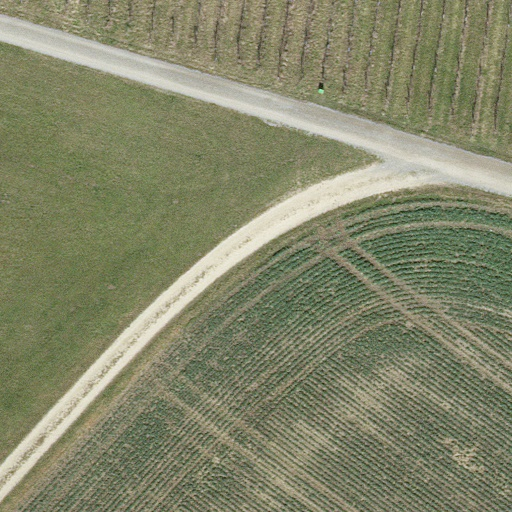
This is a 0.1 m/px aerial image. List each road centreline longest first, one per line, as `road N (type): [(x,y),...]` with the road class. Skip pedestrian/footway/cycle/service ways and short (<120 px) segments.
road 1 (track): [(457,162),(331,195),(235,250),(148,326),(0,487)]
road 2 (track): [(511,178),(0,28)]
